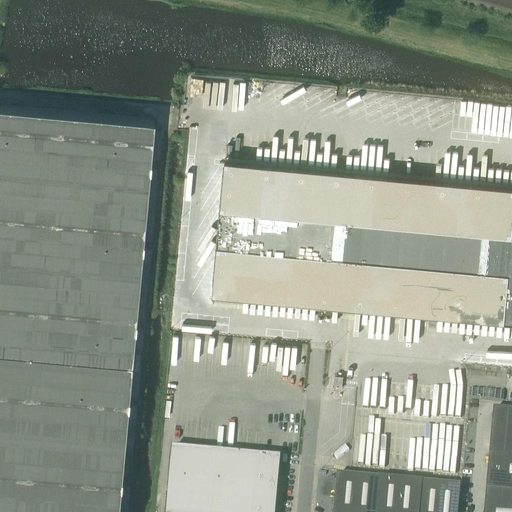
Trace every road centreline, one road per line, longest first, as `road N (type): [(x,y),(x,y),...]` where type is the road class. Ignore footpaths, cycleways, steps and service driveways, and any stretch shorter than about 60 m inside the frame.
road 1 (unknown): [(319,328),(366,352),(338,418),(309,457)]
road 2 (unclassified): [(304,511),(317,349)]
